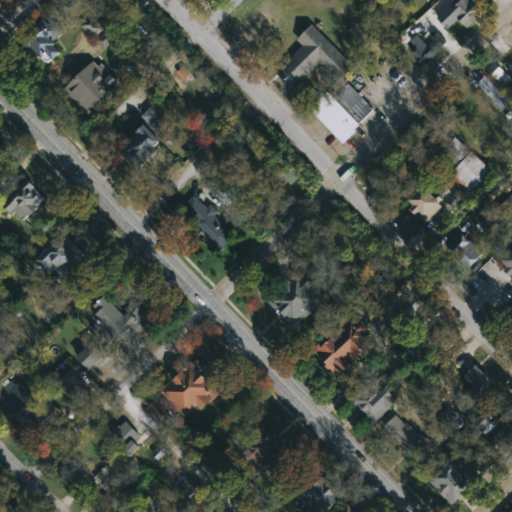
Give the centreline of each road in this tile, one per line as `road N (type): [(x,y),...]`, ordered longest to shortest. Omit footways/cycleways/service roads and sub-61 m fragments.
road 1 (primary): [(0,89),(407,511)]
road 2 (residential): [(170,0),(511,362)]
road 3 (residential): [(511,3),(207,306)]
road 4 (residential): [(207,306),(29,483)]
